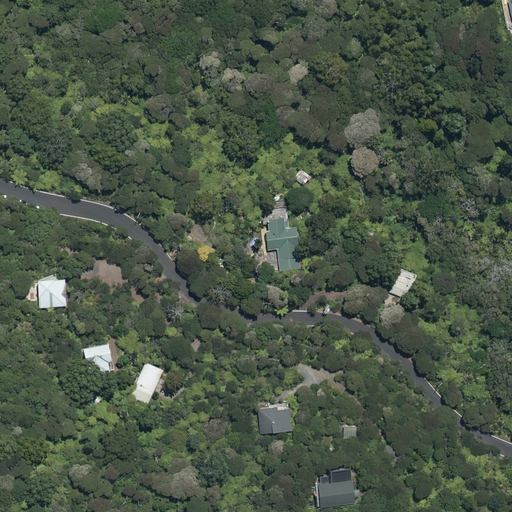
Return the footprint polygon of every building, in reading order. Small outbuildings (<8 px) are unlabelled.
[(296,170),(290,179),(302,186),(307,177),(296,170)] [(282,271),(298,270),(294,229),(283,229),(282,216),(267,218),(269,231),(260,232),(262,248),(279,246),(282,271)] [(410,280),(386,270),(376,293),(401,303),(410,280)] [(66,304),(64,276),(37,277),(39,306),(66,304)] [(108,359),(111,358),(107,340),(82,346),(87,365),(90,364),(93,378),(111,373),(108,359)] [(147,402),(163,367),(145,359),(129,394),(147,402)] [(81,397),(93,407),(101,398),(89,388),(81,397)] [(260,432),(291,429),(288,407),(277,409),(276,406),(258,408),(260,432)] [(343,436),(356,437),(356,425),(343,424),(343,436)] [(392,442),(382,451),(390,460),(400,451),(392,442)] [(355,500),(352,477),(317,481),(320,504),(355,500)]
